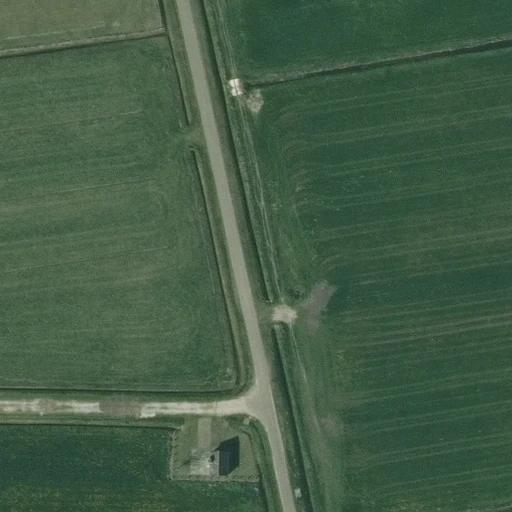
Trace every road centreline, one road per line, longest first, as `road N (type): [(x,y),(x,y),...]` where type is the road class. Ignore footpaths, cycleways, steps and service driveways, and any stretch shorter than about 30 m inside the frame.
road 1 (unclassified): [(289,511),(180,0)]
road 2 (track): [(266,408),(0,405)]
